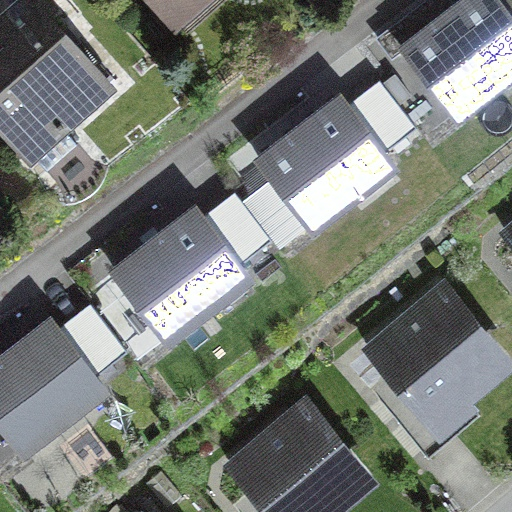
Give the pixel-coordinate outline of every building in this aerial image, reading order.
[(0,35),(11,48),(0,58),(0,119),(33,156),(108,89),(46,20),(57,10),(48,0),(20,0),(0,18),(0,35)] [(158,0),(173,17),(193,0),(158,0)] [(392,56),(405,46),(457,114),(511,71),(511,21),(495,0),(464,0),(434,24),(420,6),(378,38),(392,56)] [(260,158),(312,225),(392,164),(383,152),(416,126),(378,79),(346,105),(339,97),(260,158)] [(115,269),(167,337),(247,276),(238,264),(271,238),(234,191),(201,217),(195,208),(115,269)] [(435,416),(502,359),(444,290),(371,352),(400,386),(406,381),(435,416)] [(0,358),(0,418),(23,449),(102,387),(93,376),(127,350),(89,303),(57,328),(50,320),(0,358)] [(320,511),(364,475),(306,407),(233,468),(262,503),(268,497),(280,511),(320,511)]
